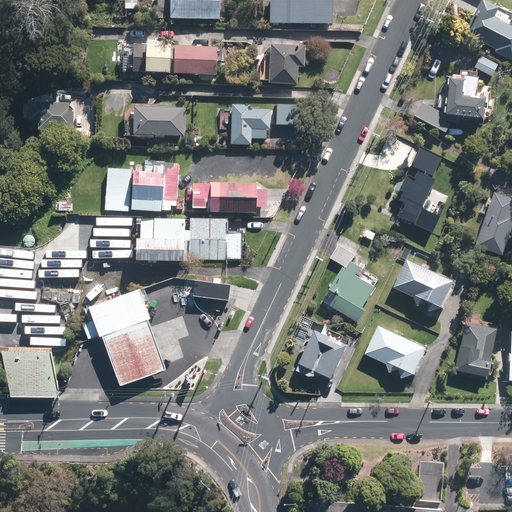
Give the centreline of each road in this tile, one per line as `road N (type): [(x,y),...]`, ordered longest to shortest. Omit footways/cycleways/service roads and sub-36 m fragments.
road 1 (tertiary): [(252,343),(411,0)]
road 2 (secondary): [(0,426),(153,421),(197,433)]
road 3 (residential): [(344,422),(511,423)]
